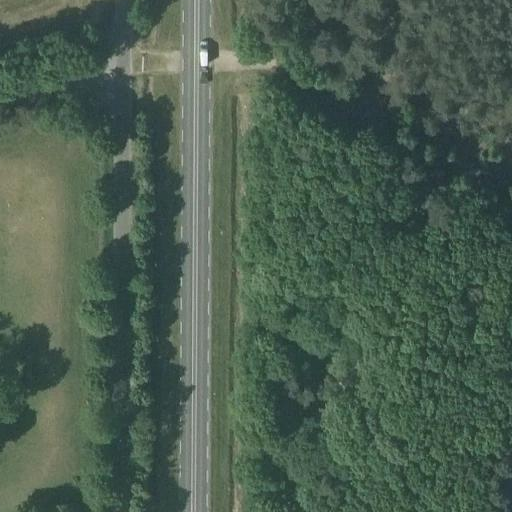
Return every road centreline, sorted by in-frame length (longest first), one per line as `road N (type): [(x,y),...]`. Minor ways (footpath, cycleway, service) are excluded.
road 1 (primary): [(193,511),(196,0)]
road 2 (unclassified): [(119,511),(121,70)]
road 3 (track): [(368,115),(267,63),(121,70)]
road 4 (track): [(511,184),(368,115)]
road 5 (unclassified): [(121,70),(0,95)]
